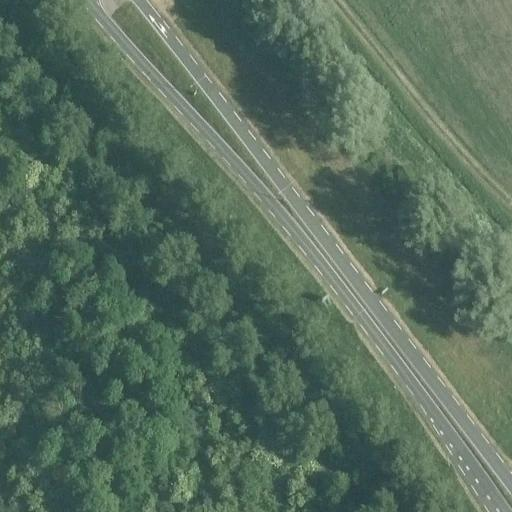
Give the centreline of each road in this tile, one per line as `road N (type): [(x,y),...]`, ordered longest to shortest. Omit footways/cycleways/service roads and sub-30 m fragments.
road 1 (secondary): [(91,0),(272,208),(499,511)]
road 2 (secondary): [(511,499),(136,0)]
